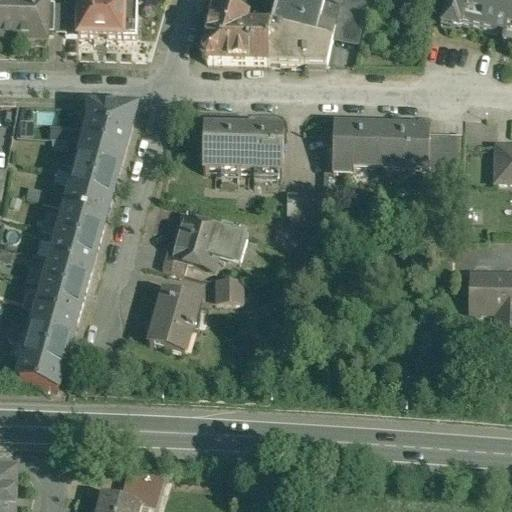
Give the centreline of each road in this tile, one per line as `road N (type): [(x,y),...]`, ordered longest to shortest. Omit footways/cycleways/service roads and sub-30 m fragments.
road 1 (secondary): [(0,426),(511,460)]
road 2 (residential): [(169,85),(511,92)]
road 3 (residential): [(169,85),(83,393)]
road 4 (residential): [(0,79),(169,85)]
